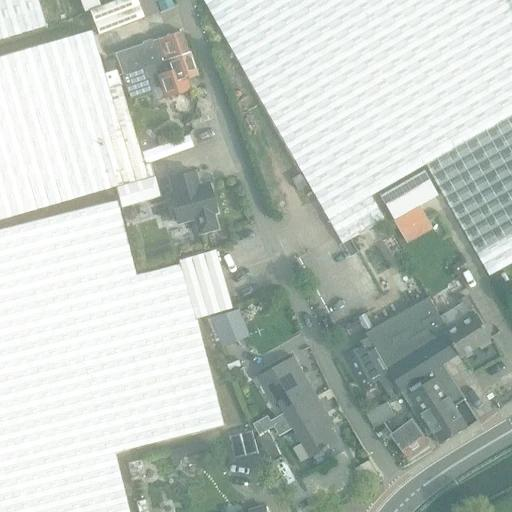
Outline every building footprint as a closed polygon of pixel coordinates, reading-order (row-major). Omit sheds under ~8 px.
[(0,0),(0,39),(44,26),(36,0),(0,0)] [(97,0),(79,0),(83,12),(90,9),(99,6),(97,0)] [(115,0),(88,10),(97,35),(119,27),(144,17),(159,11),(154,0),(115,0)] [(511,0),(202,0),(322,211),(328,222),(330,221),(342,244),(385,219),(372,197),(426,166),(477,256),(489,277),(511,264),(511,0)] [(0,219),(111,188),(101,150),(112,147),(106,124),(118,121),(109,86),(119,83),(117,75),(116,71),(106,74),(103,75),(91,31),(0,57),(0,219)] [(134,47),(114,54),(122,75),(122,76),(188,54),(180,32),(152,42),(151,39),(141,42),(142,44),(134,47)] [(188,54),(122,76),(130,101),(150,94),(153,101),(187,89),(184,79),(196,74),(188,54)] [(103,62),(106,74),(116,71),(112,60),(103,62)] [(187,136),(160,146),(139,154),(134,136),(119,83),(109,86),(118,121),(106,124),(112,147),(101,150),(111,188),(151,176),(148,164),(192,149),(187,136)] [(134,136),(139,154),(160,146),(149,131),(134,136)] [(425,171),(380,196),(394,221),(439,196),(425,171)] [(198,237),(215,232),(210,214),(214,213),(206,184),(195,187),(191,172),(168,179),(172,194),(168,196),(176,225),(193,220),(198,237)] [(153,176),(114,188),(120,208),(159,196),(153,176)] [(305,188),(298,177),(290,181),(296,193),(305,188)] [(116,202),(0,230),(0,511),(127,511),(125,503),(113,453),(171,439),(222,426),(193,319),(177,265),(136,276),(116,202)] [(124,207),(122,212),(123,218),(128,221),(134,219),(136,214),(135,209),(130,206),(124,207)] [(394,222),(406,244),(431,230),(419,208),(394,222)] [(230,309),(229,307),(226,296),(214,252),(176,263),(177,265),(193,319),(230,309)] [(455,303),(466,321),(448,332),(447,332),(462,357),(492,340),(477,315),(476,316),(465,297),(455,303)] [(459,359),(462,357),(447,332),(448,332),(430,301),(367,336),(371,343),(391,377),(401,394),(402,395),(403,395),(407,404),(427,437),(432,434),(439,446),(476,424),(463,401),(455,406),(453,402),(461,398),(446,371),(443,373),(439,366),(457,356),(459,359)] [(238,309),(209,317),(221,347),(249,337),(238,309)] [(358,318),(359,319),(363,326),(364,328),(365,331),(372,327),(365,314),(358,318)] [(350,336),(364,328),(363,326),(359,319),(345,327),(350,336)] [(379,381),(390,400),(401,394),(391,377),(371,343),(361,348),(344,357),(361,390),(379,381)] [(267,416),(253,424),(258,434),(273,425),(279,436),(292,429),(293,431),(309,422),(305,416),(309,414),(304,404),(308,402),(309,404),(316,399),(293,358),(257,378),(273,406),(278,404),(284,414),(270,422),(267,416)] [(239,361),(226,364),(227,370),(228,370),(240,367),(239,361)] [(333,397),(329,390),(316,397),(318,401),(325,397),(328,401),(333,397)] [(392,400),(402,395),(401,394),(390,400),(364,415),(374,431),(400,417),(392,400)] [(300,443),(292,447),(301,464),(325,450),(326,453),(331,450),(329,447),(337,443),(323,417),(326,416),(316,399),(309,404),(308,402),(304,404),(309,414),(305,416),(309,422),(293,431),(300,443)] [(423,439),(427,437),(407,404),(411,411),(412,414),(409,416),(411,420),(410,422),(392,436),(409,458),(427,444),(423,439)] [(235,460),(257,455),(251,431),(229,437),(235,460)] [(270,461),(280,455),(268,434),(258,440),(270,461)] [(205,442),(167,451),(170,461),(207,452),(205,442)] [(141,458),(125,463),(129,479),(145,475),(141,458)] [(148,511),(145,499),(135,502),(137,511),(148,511)]
